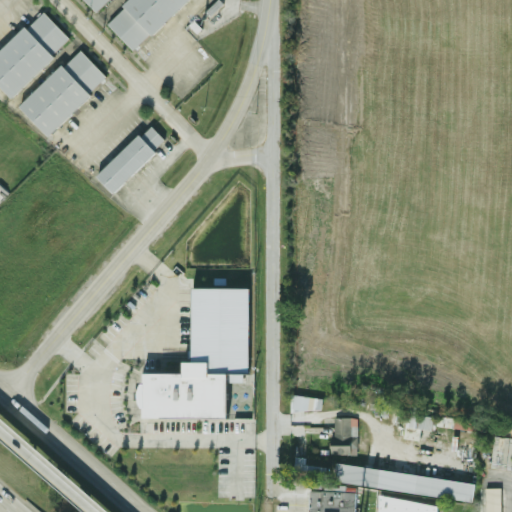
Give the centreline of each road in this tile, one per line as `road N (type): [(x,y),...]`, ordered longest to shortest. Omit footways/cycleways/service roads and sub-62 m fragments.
road 1 (tertiary): [(273,0),(248,93),(211,153),(4,397)]
road 2 (residential): [(278,491),(277,67),(270,19)]
road 3 (secondary): [(142,511),(0,393)]
